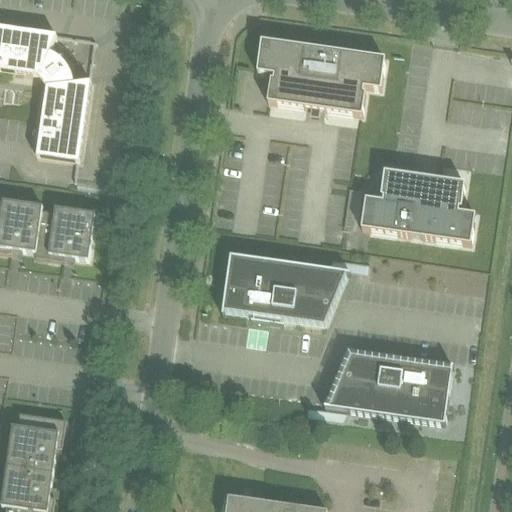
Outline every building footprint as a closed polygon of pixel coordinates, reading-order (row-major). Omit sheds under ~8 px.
[(65,51),(63,49),(60,47),(56,45),(58,40),(0,32),(0,73),(41,80),(49,90),(39,161),(80,167),(92,85),(86,86),(86,83),(85,81),(85,78),(84,75),(82,70),(81,68),(79,65),(76,61),(74,59),(73,57),(70,55),(68,52),(65,51)] [(382,94),(386,63),(263,45),(259,76),(276,79),(275,84),(272,83),(269,107),(312,113),(312,116),(320,117),(320,114),(363,121),(367,97),(364,96),(365,92),(382,94)] [(239,85),(247,86),(248,74),(240,73),(239,85)] [(423,240),(423,242),(472,249),(477,218),(460,216),(460,211),(463,211),(466,188),(430,183),(431,180),(422,179),(422,181),(386,176),(382,200),(385,200),(384,205),(367,203),(363,234),(412,241),(412,239),(423,240)] [(123,184),(113,182),(110,196),(120,198),(123,184)] [(37,257),(43,216),(44,211),(4,205),(3,210),(0,209),(0,256),(12,259),(13,254),(37,257)] [(43,216),(37,257),(37,262),(65,266),(66,261),(90,265),(97,218),(57,212),(56,218),(43,216)] [(352,278),(232,261),(223,320),(225,320),(226,316),(255,320),(254,324),(252,324),(252,325),(284,330),(285,328),(282,328),(283,324),(326,331),(348,279),(352,280),(352,278)] [(446,430),(455,371),(453,371),(452,374),(424,370),(424,366),(425,367),(426,365),(393,361),(393,362),(395,362),(395,366),(352,360),(330,411),(326,411),(326,413),(446,430)] [(67,425),(63,425),(21,419),(19,431),(14,431),(8,471),(55,477),(58,453),(63,454),(67,425)] [(51,501),(55,477),(8,471),(2,511),(8,511),(7,511),(54,511),(56,502),(51,501)] [(303,511),(230,501),(228,511),(303,511)]
